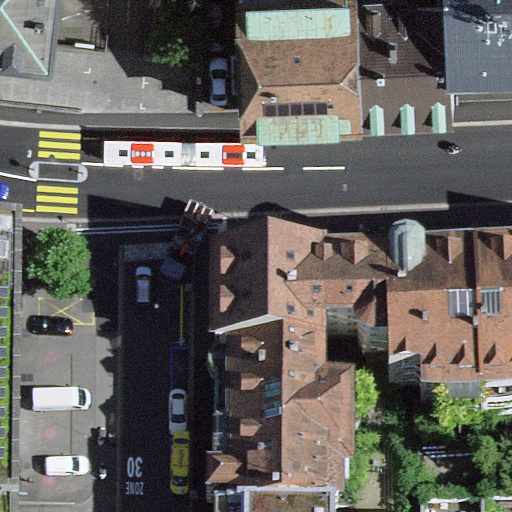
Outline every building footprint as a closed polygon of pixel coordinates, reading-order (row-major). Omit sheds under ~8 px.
[(0,0),(0,41),(50,47),(54,0),(0,0)] [(284,118),(283,108),(360,104),(355,0),(239,0),(244,109),(256,109),(256,119),(268,118),(284,118)] [(355,0),(360,104),(372,104),(450,100),(449,56),(446,0),(355,0)] [(511,54),(511,0),(446,0),(449,56),(456,56),(484,56),(484,59),(510,58),(509,55),(511,54)] [(0,511),(18,511),(19,435),(20,357),(22,241),(0,238),(0,511)] [(389,265),(387,265),(391,356),(392,388),(420,386),(422,404),(482,402),(476,261),(451,262),(424,264),(416,257),(406,255),(396,258),(389,265)] [(511,259),(489,261),(476,261),(482,402),(511,400),(511,259)] [(321,268),(321,265),(251,268),(211,270),(211,301),(216,301),(216,357),(321,358),(321,338),(358,336),(358,342),(360,348),(363,353),(369,356),(375,357),(391,356),(387,265),(377,266),(321,268)] [(321,358),(216,357),(215,423),(215,437),(349,438),(350,398),(321,398),(321,358)] [(207,509),(214,509),(214,511),(335,511),(336,495),(343,488),(343,479),(349,479),(349,438),(215,437),(215,479),(207,480),(207,494),(207,509)]
